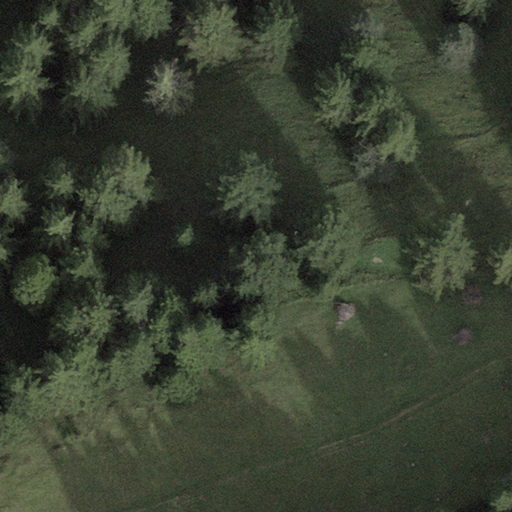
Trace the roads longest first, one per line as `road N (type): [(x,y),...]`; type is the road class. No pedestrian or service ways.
road 1 (track): [(511,275),(377,264),(264,240),(260,223),(292,204),(485,142),(511,124)]
road 2 (track): [(153,511),(366,434),(511,354)]
